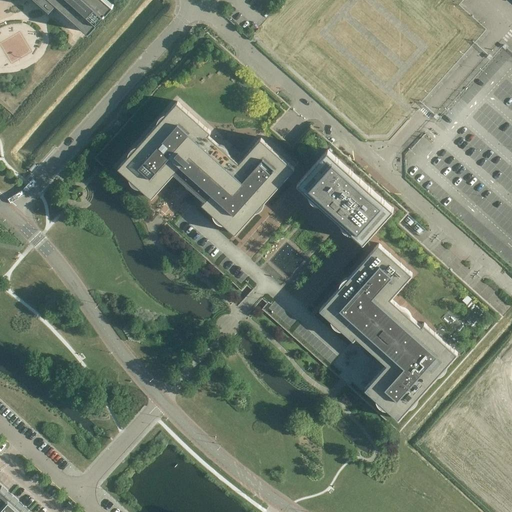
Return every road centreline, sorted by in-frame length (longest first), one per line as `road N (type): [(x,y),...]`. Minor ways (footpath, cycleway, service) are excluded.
road 1 (unclassified): [(511,285),(197,2)]
road 2 (unclassified): [(9,213),(197,2)]
road 3 (tertiary): [(161,401),(9,213)]
road 4 (unclassified): [(78,497),(161,401)]
